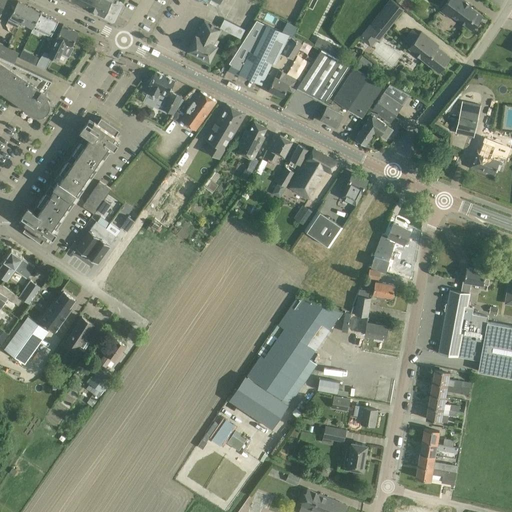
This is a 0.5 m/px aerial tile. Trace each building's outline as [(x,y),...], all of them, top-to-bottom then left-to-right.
[(75,0),(74,3),(110,20),(114,19),(121,5),(123,3),(118,0),(75,0)] [(404,9),(392,0),(389,0),(366,29),(379,40),(404,9)] [(413,0),(406,0),(401,6),(407,11),(415,2),(413,0)] [(465,0),(447,0),(444,4),(461,17),(459,20),(472,29),(482,15),(470,6),(471,4),(465,0)] [(20,24),(28,7),(17,1),(9,16),(18,21),(17,23),(20,24)] [(32,28),(40,12),(38,12),(38,11),(34,9),(34,10),(28,7),(20,24),(19,25),(25,28),(26,25),(32,28)] [(40,12),(32,28),(30,32),(38,36),(40,33),(45,35),(46,33),(50,35),(58,20),(40,12)] [(220,27),(221,28),(241,38),(245,29),(224,18),(220,27)] [(263,23),(256,19),(229,63),(231,64),(230,65),(241,70),(240,73),(262,83),(272,62),(275,64),(289,35),(286,33),(264,22),(263,23)] [(221,28),(219,28),(204,20),(196,36),(195,35),(188,50),(209,61),(216,46),(213,44),(221,28)] [(48,54),(44,52),(40,58),(39,59),(36,65),(45,69),(51,58),(58,61),(63,51),(64,51),(67,45),(71,46),(72,44),(74,44),(76,41),(75,39),(79,31),(63,23),(55,39),(48,54)] [(403,39),(411,45),(409,48),(439,72),(450,57),(437,46),(438,45),(422,31),(419,35),(411,29),(403,39)] [(302,44),(292,38),(283,53),(292,59),(302,44)] [(0,56),(4,58),(8,48),(0,44),(0,56)] [(4,58),(14,63),(18,53),(8,48),(4,58)] [(319,98),(321,99),(328,103),(329,104),(354,66),(349,64),(321,49),(297,87),(319,99),(319,98)] [(351,49),(346,55),(353,61),(358,55),(351,49)] [(36,65),(39,59),(40,58),(22,50),(19,56),(36,65)] [(362,55),(357,62),(368,70),(373,63),(362,55)] [(14,63),(4,58),(0,56),(0,90),(26,109),(34,114),(35,115),(37,115),(38,115),(40,115),(42,114),(43,114),(45,113),(46,111),(47,111),(47,109),(48,108),(49,106),(49,104),(49,102),(48,101),(47,99),(46,98),(45,96),(46,94),(44,92),(52,81),(14,63)] [(329,104),(328,103),(321,118),(329,122),(328,123),(334,125),(334,124),(336,125),(342,114),(338,112),(343,105),(362,117),(383,85),(354,66),(329,104)] [(289,83),(282,79),(285,73),(278,69),(268,90),(282,97),(289,83)] [(171,92),(169,91),(174,80),(156,71),(149,84),(152,86),(149,91),(158,96),(155,100),(165,105),(164,108),(174,113),(184,100),(181,98),(182,96),(172,91),(171,92)] [(387,124),(377,117),(378,115),(390,123),(406,100),(387,87),(370,112),(372,113),(355,137),(366,145),(375,132),(380,135),(387,124)] [(180,119),(195,130),(217,101),(201,91),(183,116),(180,119)] [(462,101),(455,133),(473,137),(481,105),(462,101)] [(246,114),(226,104),(206,138),(222,148),(223,146),(226,147),(246,114)] [(180,119),(183,116),(176,111),(171,118),(178,123),(180,119)] [(41,243),(45,237),(48,239),(50,236),(53,238),(57,232),(54,230),(112,147),(114,149),(118,143),(116,141),(118,138),(115,136),(119,130),(101,117),(97,123),(94,121),(92,124),(87,121),(80,130),(85,134),(32,210),(27,207),(21,216),(26,220),(24,223),(27,225),(23,231),(41,243)] [(246,129),(238,145),(240,147),(238,151),(253,159),(265,136),(263,135),(266,127),(254,121),(249,131),(246,129)] [(280,134),(272,150),(268,158),(275,162),(279,154),(284,156),(292,141),(280,134)] [(433,134),(430,139),(437,143),(440,138),(433,134)] [(291,158),(291,159),(288,164),(295,168),(298,162),(300,163),(308,149),(298,144),(291,158)] [(475,152),(476,153),(471,166),(478,169),(479,167),(494,173),(496,169),(501,171),(507,156),(478,145),(475,152)] [(310,200),(327,170),(330,172),(336,160),(313,147),(290,189),(310,200)] [(191,178),(182,171),(180,175),(196,187),(215,163),(203,154),(189,173),(193,176),(191,178)] [(280,197),(286,187),(295,172),(285,167),(276,181),(278,182),(272,193),(280,197)] [(245,168),(240,177),(246,181),(251,172),(245,168)] [(214,170),(203,185),(212,192),(224,177),(214,170)] [(355,205),(357,200),(368,180),(353,173),(340,197),(355,205)] [(106,195),(111,189),(99,181),(82,206),(94,214),(99,207),(106,195)] [(381,187),(363,223),(382,232),(399,195),(381,187)] [(106,195),(99,207),(105,211),(113,200),(106,195)] [(303,204),(293,218),(304,225),(313,212),(303,204)] [(329,247),(343,226),(318,209),(304,230),(329,247)] [(123,223),(129,228),(137,217),(131,212),(123,223)] [(407,236),(410,229),(394,222),(388,236),(383,234),(379,244),(380,244),(372,261),(371,266),(386,271),(389,260),(395,239),(407,244),(410,238),(407,236)] [(77,247),(87,255),(102,234),(92,227),(77,247)] [(357,229),(348,255),(369,262),(378,237),(357,229)] [(102,234),(87,255),(98,263),(112,242),(102,234)] [(11,249),(3,261),(4,261),(0,266),(0,276),(7,281),(15,270),(26,278),(35,266),(23,258),(23,257),(11,249)] [(488,285),(489,278),(484,277),(485,270),(467,267),(464,281),(463,281),(461,291),(449,288),(437,352),(479,360),(477,370),(511,376),(511,325),(486,321),(487,315),(472,312),(473,307),(467,306),(470,292),(469,292),(471,282),(488,285)] [(369,269),(367,279),(379,280),(380,270),(369,269)] [(30,279),(18,296),(29,303),(41,287),(30,279)] [(384,300),(385,295),(392,296),(394,284),(375,281),(373,293),(377,294),(376,298),(384,300)] [(0,306),(1,307),(8,298),(18,306),(22,299),(0,283),(0,306)] [(359,314),(368,316),(371,297),(368,297),(369,290),(360,289),(359,295),(357,295),(355,306),(353,305),(350,312),(354,313),(354,314),(359,314)] [(67,315),(65,313),(75,300),(64,291),(53,305),(52,304),(40,320),(56,331),(67,315)] [(246,375),(288,404),(316,363),(310,358),(316,349),(330,329),(342,311),(301,295),(299,293),(265,342),(271,346),(264,357),(260,354),(246,375)] [(490,306),(489,313),(497,314),(498,308),(490,306)] [(375,323),(368,322),(369,316),(368,316),(359,314),(356,327),(355,330),(365,332),(365,334),(386,338),(388,325),(380,324),(380,322),(375,321),(375,323)] [(4,348),(25,363),(49,330),(28,315),(4,348)] [(82,316),(66,340),(78,348),(94,324),(82,316)] [(99,320),(86,340),(92,344),(105,324),(99,320)] [(106,367),(112,358),(118,361),(124,353),(122,351),(125,346),(112,337),(103,350),(105,352),(99,362),(106,367)] [(323,349),(345,358),(348,352),(326,342),(323,349)] [(56,370),(48,365),(45,370),(53,375),(56,370)] [(90,383),(86,388),(94,394),(87,402),(92,406),(98,399),(97,398),(103,391),(110,383),(108,381),(112,376),(101,367),(89,382),(90,383)] [(463,387),(464,381),(448,378),(449,372),(435,369),(432,381),(447,384),(463,387)] [(75,372),(67,383),(70,384),(74,378),(76,379),(78,375),(75,372)] [(342,391),(343,380),(322,378),(321,389),(342,391)] [(447,384),(432,381),(430,393),(445,396),(446,390),(469,394),(470,388),(463,387),(447,384)] [(445,396),(430,393),(428,406),(459,411),(460,406),(444,403),(445,396)] [(333,395),(331,408),(348,411),(350,398),(333,395)] [(374,425),(377,409),(355,405),(353,414),(357,415),(356,421),(361,422),(361,423),(374,425)] [(459,411),(428,406),(426,418),(441,421),(442,415),(448,416),(448,415),(463,417),(464,412),(459,411)] [(296,408),(292,413),(298,417),(301,412),(296,408)] [(322,427),(320,435),(323,436),(323,437),(344,441),(346,429),(325,425),(324,428),(322,427)] [(437,443),(439,431),(424,428),(422,441),(437,443)] [(235,429),(226,442),(239,450),(246,439),(240,435),(241,433),(235,429)] [(437,443),(422,441),(420,453),(435,455),(436,449),(457,453),(458,447),(455,446),(453,446),(443,444),(437,443)] [(367,445),(351,442),(350,449),(346,449),(345,458),(348,459),(347,467),(363,470),(367,445)] [(418,465),(456,472),(457,465),(434,461),(435,455),(420,453),(418,465)] [(456,472),(418,465),(416,477),(431,480),(432,474),(442,475),(441,482),(454,484),(456,472)] [(289,471),(285,481),(296,485),(300,476),(289,471)] [(317,511),(342,511),(346,505),(308,489),(301,505),(317,511)]
